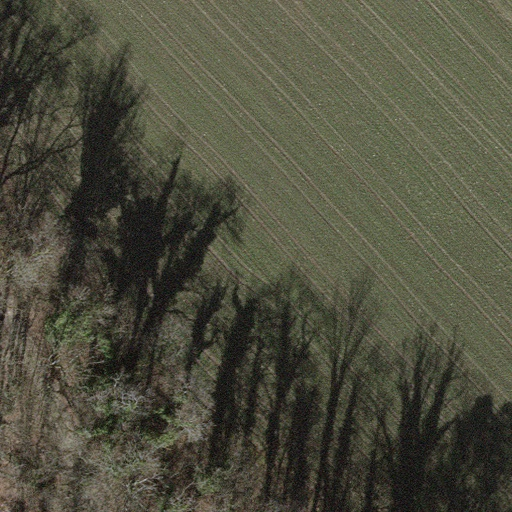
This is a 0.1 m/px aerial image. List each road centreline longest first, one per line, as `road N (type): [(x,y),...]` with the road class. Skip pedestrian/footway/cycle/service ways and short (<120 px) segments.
road 1 (track): [(0,218),(254,474),(306,511)]
road 2 (track): [(97,511),(65,425),(0,294)]
